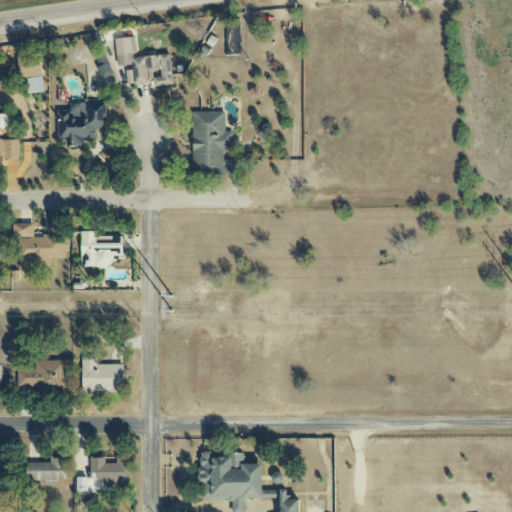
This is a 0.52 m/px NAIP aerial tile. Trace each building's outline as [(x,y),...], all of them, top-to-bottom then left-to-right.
[(170,55),(136,58),(134,37),(115,39),(117,69),(125,68),(127,86),(153,83),(153,87),(173,85),(170,55)] [(20,79),(27,78),(29,94),(44,92),(39,55),(17,58),(20,79)] [(102,79),(113,76),(109,63),(98,67),(102,79)] [(57,140),(66,140),(66,147),(84,147),(84,140),(95,140),(95,129),(106,129),(106,103),(70,103),(70,111),(57,111),(57,140)] [(192,113),(193,175),(240,175),(239,160),(223,161),(223,152),(233,152),(233,132),(225,132),(225,112),(192,113)] [(0,158),(19,159),(19,141),(0,140),(0,158)] [(65,259),(65,236),(33,236),(33,224),(13,224),(13,238),(18,238),(18,268),(51,268),(51,259),(65,259)] [(81,267),(113,267),(113,256),(122,256),(122,234),(81,234),(81,267)] [(124,365),(97,365),(97,359),(82,359),(82,393),(124,392),(124,365)] [(64,360),(34,361),(34,368),(17,368),(17,389),(65,388),(64,360)] [(203,500),(232,500),(232,511),(245,511),(245,499),(280,499),(279,511),(299,511),(299,500),(288,500),(288,490),(262,491),(262,464),(244,465),(244,453),(231,454),(231,458),(212,458),(212,452),(199,453),(199,484),(202,484),(203,500)] [(116,458),(116,464),(106,463),(106,459),(91,458),(90,481),(111,481),(111,487),(128,487),(128,458),(116,458)] [(0,473),(0,487),(6,487),(6,473),(11,473),(11,460),(0,459),(0,473)] [(27,463),(26,481),(44,481),(44,484),(64,484),(65,459),(50,459),(50,463),(27,463)]
